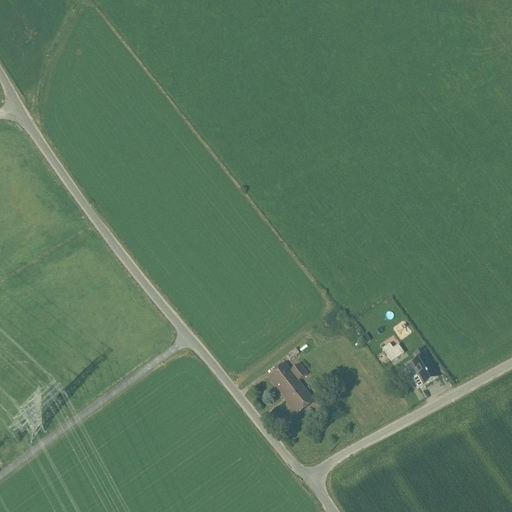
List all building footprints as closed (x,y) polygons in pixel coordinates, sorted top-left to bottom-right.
[(390,345),(383,350),(392,363),(404,355),(398,346),(393,350),(390,345)] [(296,350),(287,357),(290,361),(299,354),(296,350)] [(424,352),(417,356),(420,361),(427,357),(424,352)] [(420,361),(412,365),(418,376),(412,379),(418,389),(438,378),(427,357),(420,361)] [(300,365),(290,373),(298,383),(307,375),(300,365)] [(290,373),(285,366),(269,378),(298,415),(313,403),(298,383),(290,373)]
